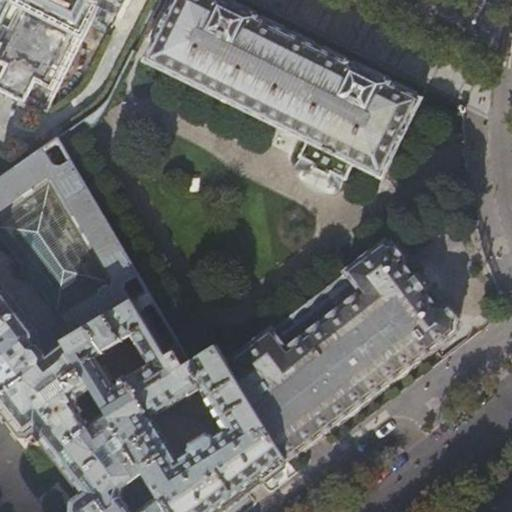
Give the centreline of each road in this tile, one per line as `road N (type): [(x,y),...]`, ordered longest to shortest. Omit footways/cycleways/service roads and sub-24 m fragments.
road 1 (residential): [(511,212),(501,112),(511,45)]
road 2 (secondary): [(511,411),(380,511)]
